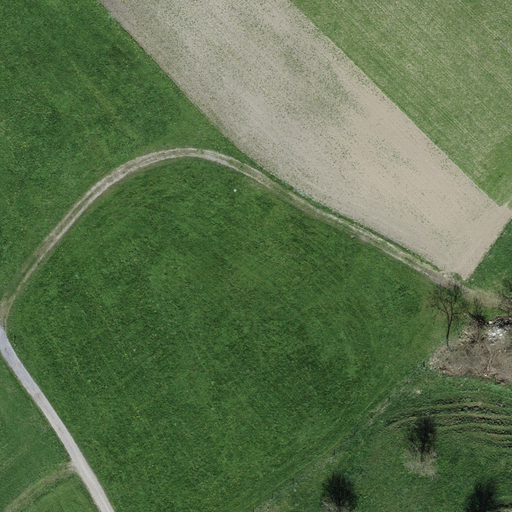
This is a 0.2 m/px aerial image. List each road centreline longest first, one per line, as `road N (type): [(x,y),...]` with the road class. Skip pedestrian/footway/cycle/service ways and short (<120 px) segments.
road 1 (track): [(0,326),(18,277),(105,178),(163,154),(218,156),(476,289),(511,296)]
road 2 (track): [(106,511),(0,336)]
